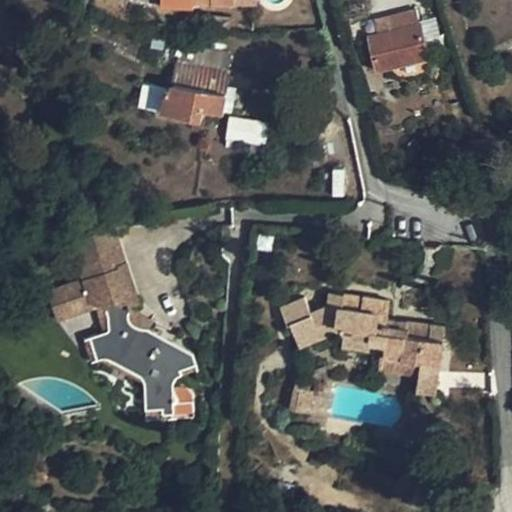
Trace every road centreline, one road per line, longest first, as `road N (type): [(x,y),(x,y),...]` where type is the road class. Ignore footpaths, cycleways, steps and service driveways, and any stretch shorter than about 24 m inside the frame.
road 1 (unknown): [(396,186),(246,212),(179,234),(173,264),(180,306)]
road 2 (residential): [(339,0),(376,168),(396,186),(480,203)]
road 3 (residential): [(480,203),(500,226),(511,371)]
